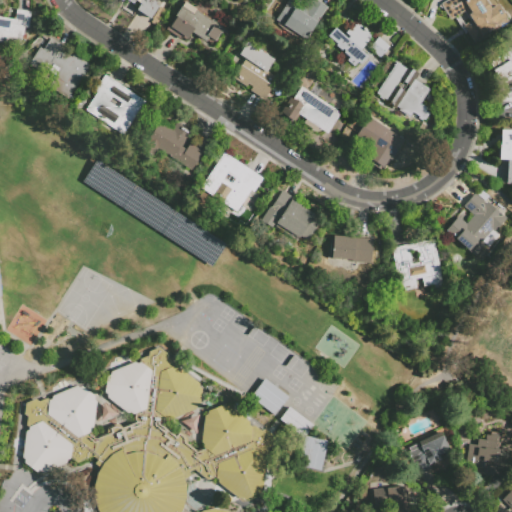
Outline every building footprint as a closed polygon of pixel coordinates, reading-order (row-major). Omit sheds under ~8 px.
[(158,8),(150,20),(127,5),(129,3),(124,0),(122,3),(116,0),(159,0),(156,5),(155,5),(154,6),(158,8)] [(276,22),(289,0),(306,11),(313,0),(327,9),(307,41),(276,22)] [(508,23),(474,45),(463,28),(471,22),(465,12),(450,21),(441,7),(450,0),(460,0),(461,1),(462,0),(485,0),(492,9),(496,6),(508,23)] [(192,34),(188,41),(170,29),(175,20),(174,19),(183,5),(183,3),(187,3),(191,6),(192,8),(198,7),(198,6),(202,4),(206,7),(206,10),(210,9),(212,11),(215,22),(226,30),(222,36),(220,35),(215,43),(209,39),(206,44),(192,34)] [(0,18),(15,21),(16,11),(31,13),(29,30),(25,30),(23,37),(21,47),(0,43),(0,18)] [(361,53),(367,57),(360,66),(357,64),(354,68),(347,63),(349,59),(344,55),(345,53),(342,51),(341,53),(335,48),(337,46),(328,38),(335,30),(347,40),(349,38),(345,35),(348,31),(350,32),(355,26),(356,27),(357,26),(359,28),(360,27),(370,35),(369,36),(371,38),(369,39),(371,40),(361,53)] [(389,48),(381,58),(370,49),(378,38),(389,48)] [(91,67),(69,101),(50,89),(56,79),(55,78),(60,71),(52,65),(45,76),(29,66),(40,49),(43,52),(51,40),(65,49),(62,53),(72,59),(73,57),(91,67)] [(511,81),(502,88),(486,59),(511,43),(511,81)] [(273,88),(264,102),(250,92),(253,88),(249,86),(247,89),(233,80),(245,61),(239,56),(248,44),(275,62),(267,73),(275,78),(270,86),(273,88)] [(418,120),(415,124),(399,112),(399,111),(397,109),(395,111),(384,103),(385,101),(384,101),(383,102),(379,99),(379,98),(376,95),(396,64),(406,70),(407,68),(419,75),(415,81),(430,92),(421,105),(426,109),(424,111),(430,115),(425,123),(422,121),(421,123),(418,120)] [(128,131),(124,137),(86,112),(98,93),(95,92),(105,76),(146,103),(134,122),(140,126),(133,135),(128,131)] [(341,115),(327,136),(318,130),(316,134),(303,125),(305,121),(299,117),(295,123),(281,114),(291,99),(293,101),(301,88),(309,93),(312,90),(319,95),(317,99),(341,115)] [(511,89),(511,104),(498,104),(499,89),(511,89)] [(35,127),(24,120),(27,115),(38,122),(35,127)] [(388,161),(382,170),(363,157),(370,148),(356,138),(368,118),(404,142),(390,162),(388,161)] [(203,153),(191,172),(165,155),(163,158),(145,146),(160,123),(172,131),(176,125),(190,134),(182,149),(186,152),(190,145),(203,153)] [(511,161),(499,161),(501,131),(511,131),(511,161)] [(424,156),(418,162),(413,156),(419,151),(424,156)] [(251,190),(237,213),(201,189),(223,154),(264,181),(256,192),(251,190)] [(81,182),(119,207),(133,185),(95,160),(81,182)] [(120,207),(158,232),(172,211),(134,186),(120,207)] [(467,225),(473,217),(463,208),(475,195),(476,197),(481,192),(489,198),(484,204),(486,205),(487,203),(507,219),(496,232),(500,236),(489,248),(486,246),(475,258),(446,233),(458,218),(467,225)] [(261,222),(280,193),(322,221),(308,243),(299,237),(296,241),(274,227),(272,229),(261,222)] [(160,233),(209,266),(223,244),(174,212),(160,233)] [(373,242),(371,265),(353,264),(353,262),(331,260),(333,237),(373,242)] [(416,281),(417,290),(404,293),(404,290),(400,290),(392,250),(434,241),(444,285),(441,286),(441,289),(435,290),(434,287),(424,289),(422,280),(416,281)] [(181,507),(178,511),(98,511),(96,507),(92,493),(92,482),(95,471),(90,468),(95,459),(91,456),(74,462),(68,458),(42,472),(38,471),(35,472),(23,462),(23,458),(20,456),(26,415),(22,412),(24,402),(33,398),(36,401),(45,397),(46,399),(49,398),(50,395),(74,384),(77,387),(80,386),(93,395),(93,399),(95,402),(92,426),(89,428),(89,432),(86,433),(93,438),(105,433),(105,427),(116,423),(121,426),(130,422),(131,414),(124,411),(106,398),(105,393),(102,391),(105,378),(109,375),(109,370),(132,361),(135,363),(138,362),(138,358),(147,355),(148,350),(156,347),(165,352),(164,358),(171,362),(171,365),(174,368),(177,367),(197,383),(197,386),(200,388),(197,404),(194,406),(194,409),(166,420),(162,417),(161,426),(172,434),(177,432),(186,438),(185,445),(194,451),(201,448),(201,443),(199,440),(203,415),(205,414),(206,411),(221,404),(223,406),(227,405),(248,421),(247,424),(249,426),(252,425),(258,429),(263,428),(279,443),(261,455),(264,458),(261,487),(258,489),(258,492),(242,499),(240,497),(237,498),(217,483),(215,476),(207,479),(194,469),(187,470),(189,476),(183,477),(184,484),(185,496),(181,507)] [(247,396),(272,415),(282,403),(287,397),(262,377),(247,396)] [(309,425),(301,436),(277,418),(286,407),(309,425)] [(452,456),(430,467),(431,470),(419,476),(408,455),(410,454),(408,449),(440,433),(452,456)] [(325,441),(319,470),(298,466),(303,436),(325,441)] [(498,438),(493,479),(472,476),(473,469),(465,467),(468,447),(477,448),(477,441),(485,442),(486,436),(498,438)] [(405,487),(408,511),(394,511),(394,508),(375,509),(373,492),(405,487)] [(511,511),(502,501),(511,490),(511,511)]
